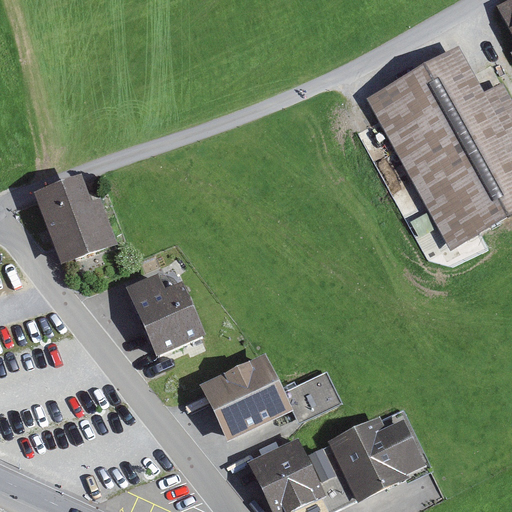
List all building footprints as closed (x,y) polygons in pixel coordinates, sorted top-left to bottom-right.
[(511,4),(499,12),(511,35),(511,4)] [(463,58),(373,106),(454,255),(511,223),(511,105),(505,91),(487,101),(463,58)] [(85,189),(44,206),(70,271),(111,255),(85,189)] [(176,280),(132,300),(158,356),(201,336),(176,280)] [(266,360),(203,390),(227,442),(292,411),(300,428),(343,408),(328,374),(283,395),(266,360)] [(403,415),(304,462),(296,445),(251,467),(272,511),(339,511),(429,469),(403,415)]
